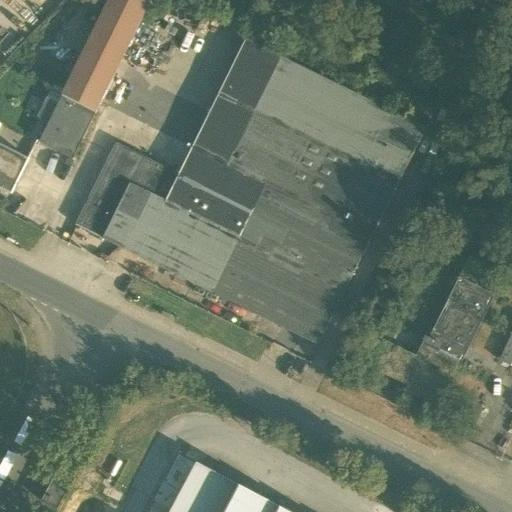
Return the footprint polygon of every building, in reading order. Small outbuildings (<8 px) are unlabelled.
[(146,0),(109,0),(62,96),(96,112),(150,2),(146,0)] [(192,149),(228,166),(281,59),(245,41),(192,149)] [(425,129),(281,59),(228,166),(372,237),(425,129)] [(62,96),(39,142),(73,159),(74,158),(96,112),(62,96)] [(76,159),(74,158),(73,159),(39,142),(36,140),(28,157),(17,179),(56,198),(76,159)] [(0,187),(10,193),(17,179),(28,157),(0,143),(0,187)] [(318,345),(372,237),(228,166),(192,149),(179,176),(116,145),(76,226),(318,345)] [(459,280),(473,287),(483,267),(469,260),(459,280)] [(501,276),(483,267),(473,287),(491,296),(501,276)] [(459,280),(448,303),(480,318),(491,296),(473,287),(459,280)] [(438,404),(480,318),(448,303),(430,339),(426,337),(423,341),(428,344),(420,360),(370,336),(359,359),(409,384),(406,389),(438,404)] [(278,345),(292,348),(295,337),(281,334),(278,345)] [(511,360),(511,334),(498,362),(509,367),(511,360)] [(170,511),(287,511),(196,463),(170,511)] [(41,502),(57,510),(72,480),(56,472),(41,502)]
